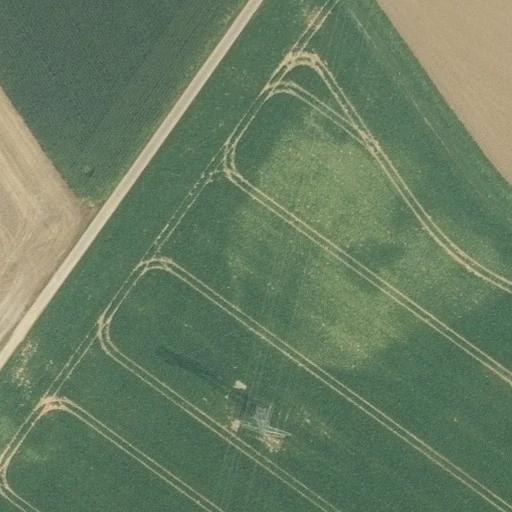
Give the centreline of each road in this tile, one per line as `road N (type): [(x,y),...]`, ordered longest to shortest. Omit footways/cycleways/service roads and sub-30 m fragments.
road 1 (track): [(255,0),(0,358)]
road 2 (track): [(511,217),(341,0)]
